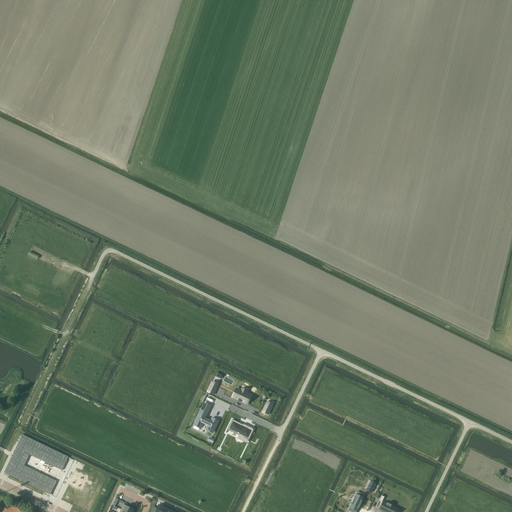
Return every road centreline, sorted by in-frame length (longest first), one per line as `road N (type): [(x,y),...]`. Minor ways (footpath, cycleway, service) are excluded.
road 1 (track): [(104,251),(308,345)]
road 2 (residential): [(18,430),(93,276)]
road 3 (residential): [(320,351),(468,421)]
road 4 (residential): [(231,408),(281,432),(320,351)]
